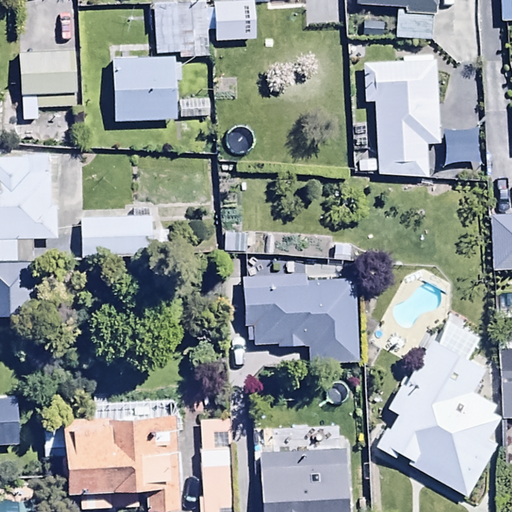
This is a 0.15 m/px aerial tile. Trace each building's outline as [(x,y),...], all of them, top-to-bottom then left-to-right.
[(356,0),(356,13),(396,16),(394,45),(431,48),(433,22),(436,23),(437,0),(356,0)] [(511,0),(497,0),(499,20),(511,19),(511,0)] [(154,9),(154,59),(178,59),(178,64),(209,64),(209,39),(213,39),(213,20),(204,20),(204,9),(154,9)] [(19,63),(22,127),(37,126),(36,116),(75,114),(73,60),(19,63)] [(401,68),(363,69),(363,112),(373,112),(374,185),(428,184),(427,153),(438,153),(437,60),(401,60),(401,68)] [(113,63),(114,130),(175,128),(174,89),(179,89),(179,66),(166,67),(166,62),(113,63)] [(179,103),(180,123),(205,123),(205,103),(179,103)] [(0,325),(33,325),(32,271),(19,272),(19,248),(55,247),(53,163),(0,164),(0,325)] [(80,224),(80,267),(151,266),(150,212),(131,213),(131,224),(80,224)] [(511,212),(488,214),(491,270),(511,268),(511,212)] [(246,219),(220,219),(220,257),(246,257),(246,219)] [(306,350),(307,370),(356,368),(354,291),(244,295),(245,331),(252,330),(253,351),(306,350)] [(496,451),(488,447),(500,427),(490,421),(495,412),(471,400),(484,376),(429,347),(404,394),(397,391),(384,416),(396,423),(388,437),(385,436),(374,456),(395,467),(397,463),(409,469),(407,473),(467,505),(496,451)] [(511,424),(511,362),(499,363),(501,425),(511,424)] [(179,511),(177,407),(107,408),(107,397),(93,397),(93,410),(86,410),(87,427),(63,427),(65,510),(78,510),(78,511),(126,511),(145,511),(179,511)] [(230,511),(228,425),(198,426),(200,503),(197,503),(197,511),(230,511)] [(346,511),(345,456),(260,458),(260,511),(346,511)]
